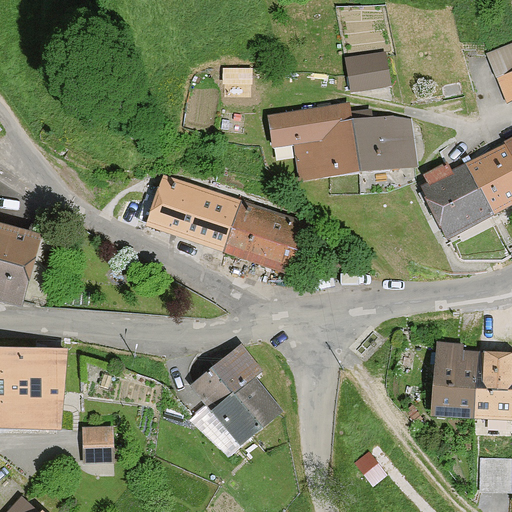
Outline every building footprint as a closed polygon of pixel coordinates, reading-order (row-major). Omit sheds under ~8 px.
[(511,44),(487,55),(505,101),(511,98),(511,44)] [(351,93),(390,87),(385,53),(345,59),(351,93)] [(299,182),(415,168),(408,116),(352,123),(350,106),(268,116),(272,148),(295,146),(299,182)] [(511,141),(491,152),(511,193),(511,141)] [(511,205),(511,193),(491,152),(467,164),(493,215),(511,205)] [(493,215),(467,164),(451,172),(447,164),(439,168),(470,227),(493,215)] [(470,227),(439,168),(424,176),(428,185),(419,189),(446,240),(470,227)] [(179,235),(193,187),(156,177),(143,224),(179,235)] [(215,245),(229,198),(193,187),(179,235),(215,245)] [(251,256),(265,208),(229,198),(215,245),(251,256)] [(288,266),(301,218),(265,208),(251,256),(288,266)] [(0,302),(21,307),(39,237),(0,226),(0,302)] [(463,344),(435,342),(432,418),(511,421),(511,353),(462,352),(463,344)] [(261,371),(238,343),(188,385),(205,405),(188,420),(227,456),(280,409),(254,377),(261,371)] [(63,350),(0,351),(0,428),(65,428),(63,350)] [(83,465),(114,463),(112,425),(81,426),(83,465)] [(354,460),(372,486),(386,476),(369,450),(354,460)] [(511,466),(511,458),(479,459),(479,493),(511,493),(511,466)] [(35,511),(21,499),(8,511),(35,511)]
